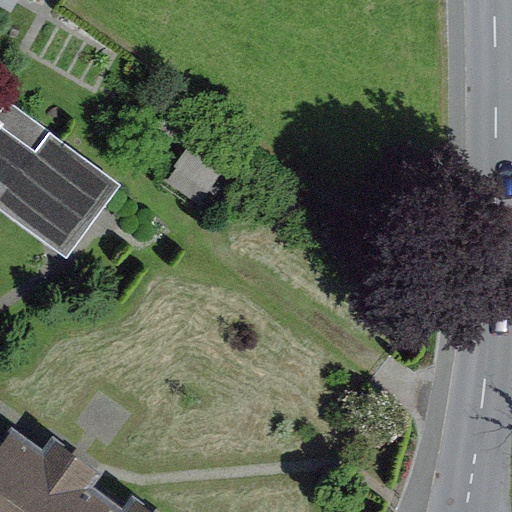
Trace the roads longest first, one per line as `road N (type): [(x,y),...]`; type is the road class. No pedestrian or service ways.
road 1 (residential): [(491,0),(492,285)]
road 2 (residential): [(463,511),(492,285)]
